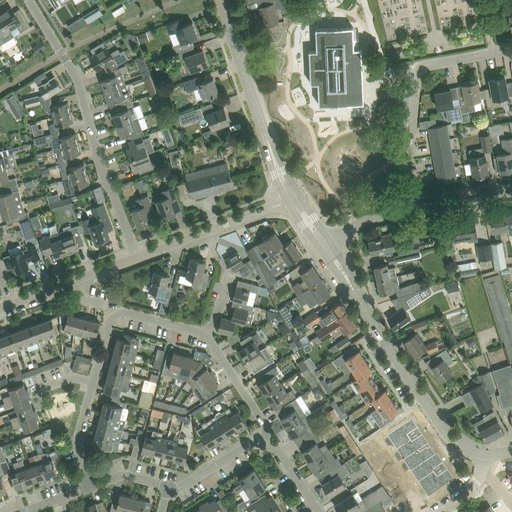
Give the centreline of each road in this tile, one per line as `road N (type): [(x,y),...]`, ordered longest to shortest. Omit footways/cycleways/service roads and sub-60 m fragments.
road 1 (residential): [(138,257),(102,173),(77,81),(27,0)]
road 2 (residential): [(207,337),(122,311),(108,320),(79,435),(95,484)]
road 3 (residential): [(417,209),(408,156),(419,69),(511,51)]
road 4 (tertiary): [(483,455),(453,440),(347,281)]
road 5 (tertiary): [(138,257),(286,201)]
road 6 (tertiary): [(267,142),(223,0)]
road 7 (tertiary): [(10,303),(138,257)]
